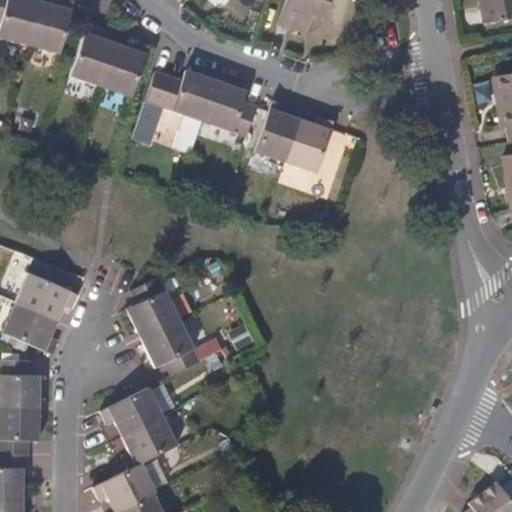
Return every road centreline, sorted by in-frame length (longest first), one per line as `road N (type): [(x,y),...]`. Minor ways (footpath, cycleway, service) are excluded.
road 1 (residential): [(444,78),(472,247),(499,325)]
road 2 (residential): [(46,511),(56,366),(92,272)]
road 3 (residential): [(292,77),(165,25),(127,0)]
road 4 (residential): [(292,77),(362,99),(444,78)]
road 5 (residential): [(441,50),(292,77)]
road 6 (residential): [(412,511),(469,390)]
